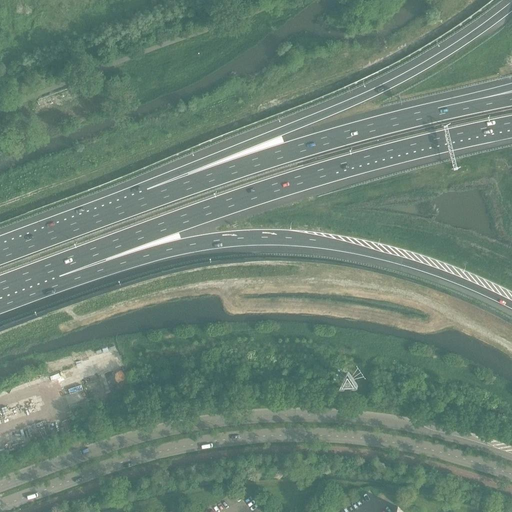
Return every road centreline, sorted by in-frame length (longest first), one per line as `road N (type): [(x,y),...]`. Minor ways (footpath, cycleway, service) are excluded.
road 1 (secondary): [(511,457),(415,425),(272,415),(154,433),(0,485)]
road 2 (secondary): [(0,506),(158,452),(239,438),(371,439),(511,475)]
road 3 (motorway): [(56,266),(336,169),(511,126)]
road 4 (motorway): [(56,266),(217,240),(315,240),(416,265),(511,305)]
road 5 (motorway): [(511,6),(406,77),(150,199)]
road 6 (motorway): [(498,99),(324,142),(150,199)]
road 7 (motorway): [(150,199),(0,254)]
